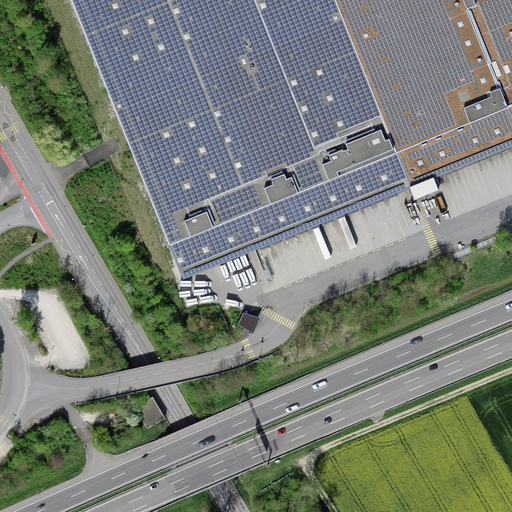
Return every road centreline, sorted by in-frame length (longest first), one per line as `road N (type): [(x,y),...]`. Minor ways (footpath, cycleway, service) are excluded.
road 1 (motorway): [(511,309),(37,511)]
road 2 (tertiary): [(0,118),(234,511)]
road 3 (motorway): [(111,511),(511,343)]
road 4 (track): [(335,511),(310,471),(320,450),(511,369)]
road 5 (track): [(511,281),(277,376)]
